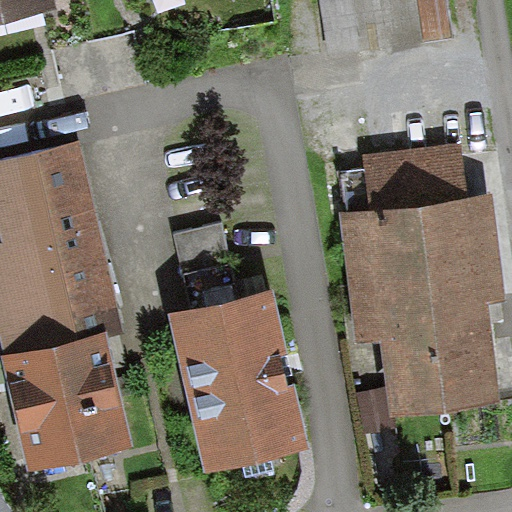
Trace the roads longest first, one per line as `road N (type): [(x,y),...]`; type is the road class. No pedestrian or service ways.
road 1 (residential): [(339,511),(274,120),(254,98),(225,94),(0,135)]
road 2 (unknown): [(110,115),(109,150),(147,340)]
road 3 (residential): [(477,0),(511,183)]
